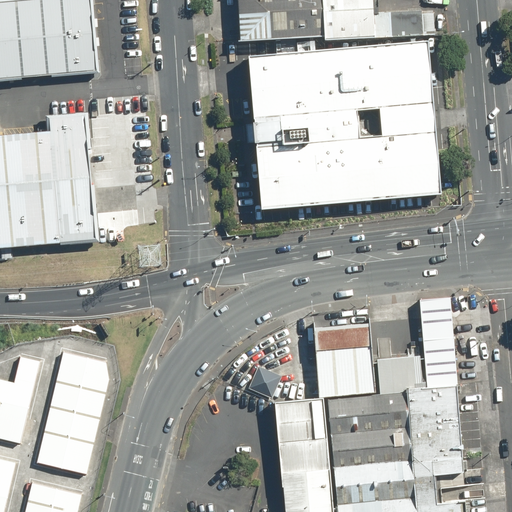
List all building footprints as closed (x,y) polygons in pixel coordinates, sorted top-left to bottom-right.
[(91,0),(23,0),(0,2),(0,78),(98,70),(91,0)] [(239,0),(242,41),(324,36),(321,0),(239,0)] [(373,0),(321,0),(324,36),(324,40),(375,37),(373,0)] [(389,12),(390,37),(423,35),(421,10),(389,12)] [(263,209),(442,194),(429,40),(248,56),(254,117),(224,120),(226,147),(257,144),(263,209)] [(0,246),(96,238),(86,116),(52,118),(53,131),(0,135),(0,246)] [(415,301),(423,390),(456,387),(448,298),(415,301)] [(366,324),(310,330),(315,399),(324,398),(372,394),(366,324)] [(106,362),(64,353),(37,461),(86,473),(109,379),(106,362)] [(375,359),(378,394),(406,392),(418,391),(416,355),(375,359)] [(0,437),(21,442),(40,361),(21,357),(16,382),(0,378),(0,437)] [(257,365),(248,387),(271,397),(280,374),(257,365)] [(415,511),(467,511),(467,499),(435,504),(433,474),(463,471),(456,387),(423,390),(418,391),(406,392),(415,511)] [(324,398),(333,511),(415,511),(406,392),(378,394),(372,394),(324,398)] [(333,511),(324,398),(315,399),(276,402),(286,511),(333,511)] [(0,458),(0,511),(4,511),(16,462),(0,458)] [(77,511),(81,494),(33,483),(25,511),(77,511)]
